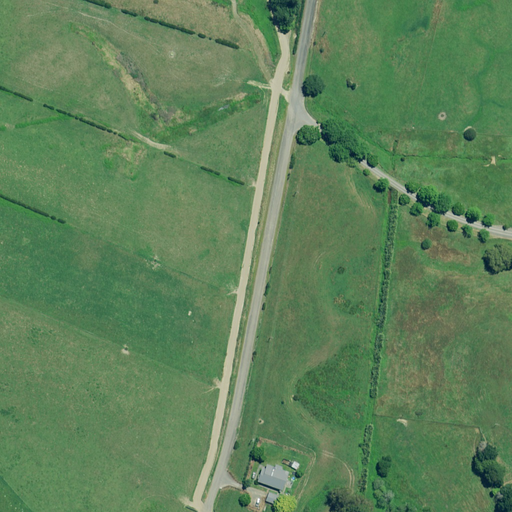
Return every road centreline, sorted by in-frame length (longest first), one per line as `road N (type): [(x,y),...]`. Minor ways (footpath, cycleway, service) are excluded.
road 1 (unclassified): [(205,511),(227,446),(291,111)]
road 2 (unclassified): [(291,111),(403,195),(511,239)]
